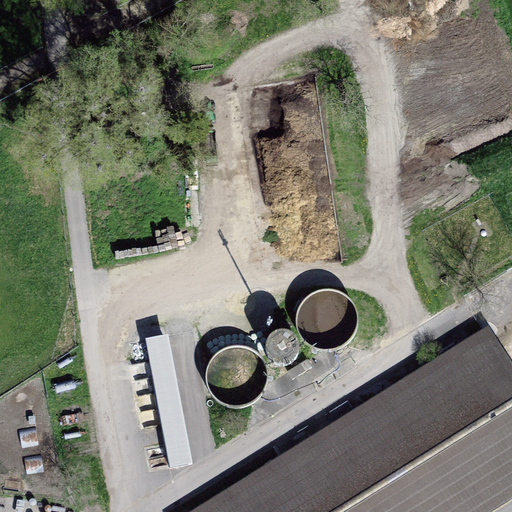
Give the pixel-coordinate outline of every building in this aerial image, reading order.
[(357,329),(358,319),(356,310),(351,302),(344,295),(335,291),(326,290),(316,292),(308,297),(301,305),(297,315),(297,326),(300,336),(307,344),(316,350),(327,352),(337,350),(347,345),(353,338),(357,329)] [(173,463),(204,459),(185,330),(154,334),(173,463)] [(265,350),(266,355),(269,359),(272,363),(277,365),(282,366),(287,365),(292,363),(296,359),(298,353),(299,348),(297,342),(294,337),(289,334),(283,333),(277,333),(272,336),(268,340),(266,344),(265,350)] [(511,376),(488,338),(208,511),(472,511),(511,487),(511,376)] [(220,404),(230,408),(241,408),(251,405),(260,398),(265,389),(268,379),(266,368),(261,358),(254,352),(245,348),(236,347),(226,348),(217,353),(211,360),(207,369),(205,378),(207,388),(212,397),(220,404)] [(300,364),(288,372),(292,380),(305,372),(300,364)]
